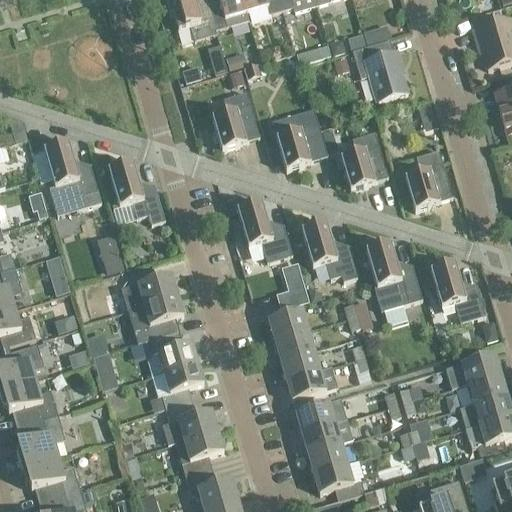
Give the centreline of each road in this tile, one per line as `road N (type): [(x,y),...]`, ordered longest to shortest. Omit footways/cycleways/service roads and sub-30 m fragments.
road 1 (residential): [(274,511),(166,157)]
road 2 (residential): [(495,257),(166,157)]
road 3 (residential): [(495,257),(420,0)]
road 4 (residential): [(0,104),(166,157)]
road 5 (residential): [(166,157),(121,0)]
